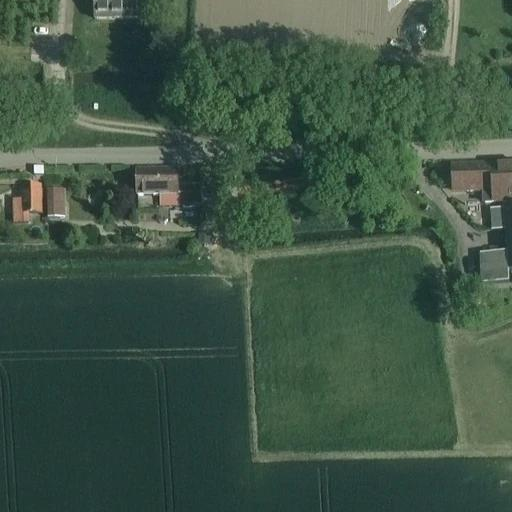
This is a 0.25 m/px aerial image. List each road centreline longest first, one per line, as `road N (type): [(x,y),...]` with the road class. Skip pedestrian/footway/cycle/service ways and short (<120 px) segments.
road 1 (tertiary): [(0,157),(511,148)]
road 2 (track): [(452,0),(446,101),(511,104)]
